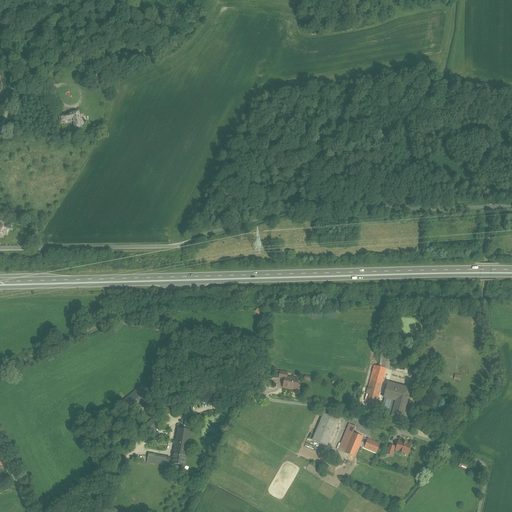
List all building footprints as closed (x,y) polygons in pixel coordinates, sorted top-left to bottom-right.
[(78,109),(59,113),(61,122),(73,119),(74,126),(82,125),(78,109)] [(410,369),(391,364),(390,369),(408,374),(410,369)] [(387,368),(375,365),(369,387),(372,388),(370,394),(367,393),(365,400),(377,403),(387,368)] [(288,372),(280,371),(280,372),(277,371),(276,376),(279,377),(279,379),(284,380),(285,376),(287,376),(288,372)] [(287,376),(285,376),(284,380),(282,388),(299,391),(301,384),(299,384),(299,379),(287,376)] [(400,386),(389,383),(385,397),(392,399),(396,400),(391,417),(403,420),(411,389),(400,386)] [(142,387),(123,401),(132,411),(150,397),(142,387)] [(389,410),(383,409),(382,414),(391,417),(396,400),(392,399),(389,410)] [(339,419),(324,413),(316,432),(330,438),(339,419)] [(155,421),(146,427),(144,425),(141,427),(147,435),(160,428),(155,421)] [(357,426),(349,423),(347,430),(354,433),(357,426)] [(191,431),(178,428),(172,464),(185,466),(187,451),(191,452),(193,445),(189,444),(191,431)] [(354,433),(347,430),(339,450),(356,457),(362,442),(364,438),(354,433)] [(330,438),(316,432),(313,440),(327,446),(330,438)] [(380,445),(369,440),(367,444),(366,448),(377,453),(380,445)] [(403,442),(399,441),(396,450),(400,451),(400,452),(404,453),(404,452),(408,453),(411,445),(407,444),(407,443),(403,442)] [(170,457),(149,453),(147,463),(168,467),(168,466),(170,457)]
